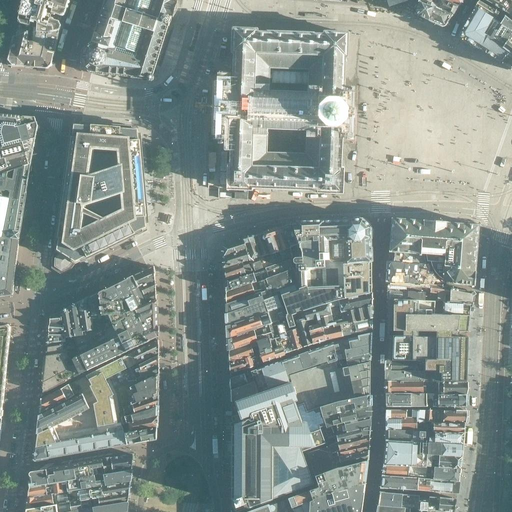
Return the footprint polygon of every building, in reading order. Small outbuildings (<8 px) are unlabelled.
[(67,15),(71,0),(23,0),(18,20),(21,24),(30,27),(29,32),(27,63),(26,65),(33,65),(33,68),(36,53),(37,53),(41,32),(60,31),(62,26),(59,22),(61,16),(65,14),(67,15)] [(177,1),(177,0),(106,0),(96,34),(95,33),(95,35),(95,36),(94,40),(93,41),(92,43),(93,43),(92,44),(92,45),(86,50),(85,50),(84,51),(83,53),(84,54),(84,62),(83,62),(82,64),(83,65),(85,65),(90,71),(90,72),(91,73),(92,73),(93,73),(93,71),(101,72),(101,73),(102,74),(124,76),(132,77),(132,78),(151,79),(168,26),(169,27),(172,17),(173,18),(173,17),(178,2),(177,1)] [(458,6),(441,0),(420,0),(419,3),(434,8),(452,15),(458,6)] [(511,0),(483,0),(493,5),(507,13),(511,17),(511,0)] [(504,17),(479,1),(475,8),(500,23),(504,17)] [(428,21),(434,8),(419,3),(418,4),(419,5),(417,10),(416,10),(416,11),(416,12),(417,12),(417,14),(417,15),(417,16),(418,16),(419,16),(424,18),(424,19),(425,19),(426,19),(428,20),(427,20),(428,20),(428,21)] [(446,24),(451,16),(452,16),(452,15),(452,16),(452,15),(434,8),(428,21),(432,22),(442,26),(441,27),(442,27),(443,27),(444,26),(445,26),(446,25),(446,24)] [(511,23),(504,17),(500,23),(475,8),(475,9),(470,17),(470,16),(469,17),(470,17),(466,24),(465,24),(465,25),(461,32),(460,33),(460,34),(461,33),(462,38),(461,38),(462,39),(463,39),(469,43),(470,44),(470,43),(476,47),(477,48),(479,49),(480,50),(483,51),(483,52),(484,52),(489,55),(489,56),(490,56),(496,59),(496,60),(497,60),(499,61),(499,62),(500,62),(500,61),(504,64),(511,69),(511,23)] [(27,63),(29,32),(27,33),(25,31),(24,30),(23,30),(22,29),(21,29),(20,29),(19,30),(18,30),(17,31),(17,32),(16,32),(16,33),(16,34),(16,36),(15,37),(8,62),(11,66),(26,67),(26,65),(27,63)] [(317,195),(337,196),(342,196),(343,171),(341,171),(342,139),(352,139),(353,88),(344,88),(345,59),(347,59),(348,34),(323,33),(322,35),(312,35),(312,34),(270,33),(257,33),(257,31),(232,30),(231,56),(233,56),(232,85),(222,85),(221,138),(231,139),(230,167),(228,167),(227,192),(252,193),(252,189),(263,189),(263,190),(307,192),(307,191),(317,191),(317,195)] [(54,54),(60,31),(41,32),(37,53),(54,54)] [(52,64),(54,54),(37,53),(36,53),(33,68),(46,69),(47,69),(48,68),(49,68),(50,67),(51,67),(51,66),(51,65),(52,64)] [(0,174),(31,165),(38,126),(37,122),(36,123),(35,118),(34,117),(0,114),(0,174)] [(147,215),(140,142),(140,140),(139,140),(138,130),(121,129),(121,128),(119,127),(94,125),(94,126),(91,125),(91,126),(74,125),(73,137),(72,137),(72,140),(71,140),(66,177),(66,181),(58,236),(59,236),(58,238),(59,238),(57,250),(59,251),(56,255),(56,256),(55,258),(54,267),(61,271),(69,267),(71,264),(72,264),(74,261),(76,262),(87,257),(90,256),(90,257),(133,235),(135,234),(135,233),(146,227),(146,217),(146,215),(147,215)] [(20,232),(23,217),(26,194),(27,194),(27,193),(28,183),(31,165),(0,174),(0,297),(11,295),(12,295),(13,294),(14,281),(16,262),(19,240),(20,233),(21,233),(20,232)] [(169,209),(164,208),(161,220),(167,221),(169,209)] [(370,247),(370,241),(371,241),(371,239),(371,237),(370,229),(371,229),(371,227),(369,226),(363,221),(363,220),(362,219),(360,219),(360,220),(352,220),(350,220),(348,220),(348,221),(349,238),(350,238),(351,263),(372,262),(372,260),(371,248),(371,247),(370,247)] [(476,254),(477,250),(477,249),(477,248),(477,247),(477,242),(478,242),(478,241),(477,240),(478,235),(478,234),(478,233),(478,231),(479,229),(478,229),(478,226),(476,226),(476,225),(474,225),(471,225),(468,225),(467,224),(467,225),(462,225),(462,224),(460,224),(455,224),(455,223),(454,223),(454,224),(448,223),(448,222),(445,222),(445,223),(441,222),(430,221),(425,221),(423,220),(423,221),(417,221),(416,220),(416,221),(411,221),(411,220),(409,220),(404,220),(404,219),(403,219),(403,220),(397,219),(395,219),(392,219),(392,222),(389,252),(424,255),(430,255),(431,261),(431,263),(431,264),(432,267),(433,267),(433,269),(434,271),(435,272),(437,274),(439,276),(440,278),(442,279),(443,280),(445,280),(445,281),(448,282),(451,282),(462,285),(475,286),(475,277),(474,277),(475,274),(476,274),(476,272),(475,271),(476,266),(476,263),(476,261),(476,256),(477,256),(477,254),(476,254)] [(317,306),(372,293),(372,274),(372,265),(372,262),(351,263),(350,238),(349,238),(325,239),(324,221),(309,222),(300,223),(300,222),(297,222),(297,224),(292,225),(302,257),(302,260),(297,260),(294,261),(294,265),(297,267),(297,271),(299,271),(300,290),(299,290),(279,296),(286,317),(283,318),(288,330),(293,328),(296,327),(304,347),(312,344),(306,328),(301,312),(317,306)] [(349,238),(348,221),(342,221),(331,221),(331,222),(326,222),(326,221),(324,221),(325,239),(349,238)] [(302,257),(292,225),(291,225),(283,227),(293,259),(302,257)] [(293,259),(283,227),(282,227),(282,228),(275,230),(274,230),(280,249),(279,249),(283,263),(293,259)] [(280,249),(274,230),(273,230),(264,233),(263,234),(269,252),(268,253),(270,259),(272,266),(283,263),(279,249),(280,249)] [(269,252),(263,234),(253,237),(259,256),(258,256),(262,269),(272,266),(270,259),(265,261),(263,254),(268,253),(269,252)] [(259,256),(253,237),(244,240),(247,250),(225,257),(225,268),(242,263),(247,262),(250,260),(254,272),(262,269),(258,256),(259,256)] [(247,250),(244,240),(236,243),(225,247),(224,248),(224,249),(225,257),(247,250)] [(389,252),(389,261),(426,265),(424,255),(389,252)] [(254,272),(250,260),(247,262),(247,264),(242,265),(242,263),(225,268),(225,269),(226,280),(254,272)] [(426,265),(389,261),(388,283),(430,286),(435,283),(426,265)] [(283,318),(276,297),(279,296),(299,290),(290,262),(265,270),(266,275),(267,279),(264,280),(267,291),(227,304),(227,314),(228,326),(229,338),(229,339),(281,319),(283,318)] [(155,280),(154,276),(154,271),(154,270),(154,267),(151,268),(150,268),(150,269),(145,271),(144,271),(143,272),(142,272),(141,272),(134,276),(138,288),(154,280),(155,280)] [(250,285),(248,279),(258,276),(259,282),(264,280),(267,279),(265,270),(226,282),(225,282),(226,292),(250,285)] [(132,311),(124,294),(138,288),(134,276),(133,277),(133,276),(132,277),(124,281),(122,281),(114,285),(105,290),(104,290),(101,292),(99,293),(106,327),(106,329),(135,316),(132,311)] [(156,300),(155,294),(155,290),(154,280),(138,288),(124,294),(132,311),(156,300)] [(227,304),(267,291),(264,280),(259,282),(250,285),(226,292),(226,293),(227,304)] [(431,288),(437,285),(435,283),(430,286),(388,283),(388,282),(388,291),(428,293),(431,293),(431,288)] [(473,295),(472,293),(467,292),(466,292),(450,289),(450,288),(444,287),(437,285),(431,288),(431,293),(439,294),(439,298),(439,301),(441,302),(447,302),(472,303),(472,302),(473,295)] [(428,298),(428,293),(388,291),(387,291),(387,299),(419,301),(435,301),(439,301),(439,298),(428,298)] [(106,327),(99,293),(89,298),(95,329),(106,327)] [(319,318),(372,306),(372,305),(372,293),(317,306),(301,312),(306,328),(313,325),(312,322),(316,320),(316,323),(320,322),(319,318)] [(95,329),(89,298),(78,303),(84,331),(95,329)] [(467,366),(467,360),(468,352),(467,352),(467,345),(468,345),(468,344),(467,344),(468,338),(468,337),(452,337),(452,334),(452,332),(469,332),(470,323),(470,317),(470,316),(434,314),(434,316),(428,316),(428,310),(428,309),(427,308),(426,308),(426,307),(425,307),(424,307),(423,308),(422,308),(422,309),(422,310),(422,316),(418,316),(419,301),(387,299),(387,331),(398,331),(418,331),(418,329),(435,329),(435,334),(435,353),(418,353),(418,351),(386,351),(386,360),(424,361),(424,359),(418,359),(418,358),(427,358),(427,356),(433,356),(433,358),(436,358),(436,381),(436,382),(438,382),(467,382),(467,381),(466,381),(467,374),(467,373),(467,368),(467,366)] [(118,356),(157,337),(156,306),(156,300),(132,311),(135,316),(106,329),(106,327),(95,329),(84,331),(84,335),(75,337),(76,340),(75,341),(78,357),(73,360),(80,374),(87,370),(88,370),(97,366),(98,366),(106,361),(106,362),(107,361),(115,357),(116,357),(118,355),(118,356)] [(470,316),(472,303),(447,302),(447,311),(440,311),(441,302),(439,301),(435,301),(434,314),(470,316)] [(84,335),(84,331),(78,303),(78,304),(73,306),(70,308),(75,337),(84,335)] [(372,328),(372,318),(372,317),(371,317),(371,306),(372,306),(319,318),(320,322),(326,340),(345,335),(345,336),(346,335),(354,333),(354,334),(355,333),(362,331),(362,332),(363,331),(371,329),(371,330),(372,330),(372,329),(372,328)] [(76,340),(75,337),(70,308),(61,312),(63,323),(64,330),(65,335),(66,343),(75,341),(76,340)] [(63,323),(61,312),(53,316),(51,319),(51,323),(63,323)] [(302,348),(296,331),(294,332),(293,328),(288,330),(283,318),(281,319),(293,351),(302,348)] [(229,351),(267,336),(271,346),(275,357),(276,357),(278,356),(282,355),(284,354),(293,351),(281,319),(229,339),(228,339),(229,350),(229,351)] [(326,340),(320,322),(316,323),(316,320),(312,322),(313,325),(306,328),(312,344),(326,340)] [(64,330),(63,323),(51,323),(50,325),(50,331),(49,331),(50,331),(64,330)] [(3,403),(7,363),(7,362),(6,362),(6,355),(7,355),(8,355),(8,354),(10,330),(11,327),(10,326),(9,326),(9,325),(8,325),(8,324),(0,325),(0,418),(2,418),(3,408),(2,408),(2,403),(3,403)] [(418,344),(418,336),(418,333),(418,331),(398,331),(398,333),(398,336),(387,336),(386,344),(418,344)] [(287,375),(328,362),(328,363),(334,362),(337,361),(342,359),(371,352),(371,345),(371,344),(372,334),(364,335),(349,339),(349,338),(348,339),(333,343),(333,342),(333,343),(299,355),(298,355),(282,361),(282,360),(282,361),(256,370),(251,371),(252,372),(255,382),(259,393),(289,383),(287,375)] [(66,343),(65,335),(49,338),(47,347),(66,343)] [(259,351),(271,346),(267,336),(229,351),(230,362),(243,357),(249,355),(259,351)] [(127,368),(158,353),(158,340),(157,340),(135,351),(131,353),(122,358),(127,368)] [(80,374),(73,360),(78,357),(75,341),(66,343),(47,347),(48,347),(48,355),(47,355),(47,356),(46,356),(43,389),(46,391),(47,392),(80,374)] [(275,357),(271,346),(259,351),(263,362),(275,357)] [(263,362),(259,351),(249,355),(253,366),(256,364),(260,363),(260,362),(262,362),(263,362)] [(336,369),(370,360),(371,353),(371,352),(342,359),(343,363),(338,365),(337,361),(334,362),(336,369)] [(133,376),(141,372),(159,363),(158,355),(131,369),(133,376)] [(253,366),(249,355),(243,357),(247,368),(250,367),(253,366)] [(247,368),(243,357),(230,362),(228,362),(228,366),(230,365),(230,373),(247,368)] [(126,423),(124,413),(123,407),(132,404),(129,395),(133,393),(131,386),(127,387),(124,372),(123,370),(127,368),(122,358),(76,381),(68,384),(75,397),(80,394),(83,411),(38,434),(36,448),(47,446),(49,458),(62,456),(122,445),(127,445),(124,433),(122,424),(126,423)] [(370,395),(370,370),(370,362),(370,360),(336,369),(334,362),(328,363),(289,376),(297,402),(303,400),(304,402),(307,413),(340,402),(370,395)] [(424,371),(424,361),(386,360),(385,371),(424,371)] [(131,386),(159,374),(159,363),(141,372),(142,377),(135,380),(133,376),(131,369),(124,372),(127,387),(131,386)] [(431,381),(431,371),(424,371),(385,371),(385,381),(431,381)] [(252,372),(231,379),(231,390),(255,382),(252,372)] [(159,395),(159,374),(131,386),(133,393),(129,395),(132,404),(159,395)] [(433,406),(433,394),(438,394),(438,382),(436,382),(436,381),(431,381),(385,381),(386,394),(386,407),(433,406)] [(255,382),(231,390),(231,402),(259,393),(255,382)] [(466,393),(467,382),(438,382),(438,394),(466,394),(466,393)] [(40,415),(75,397),(68,384),(42,398),(41,398),(40,415)] [(38,434),(83,411),(80,394),(75,397),(40,415),(38,434)] [(465,402),(466,398),(465,398),(466,395),(466,394),(438,394),(433,394),(433,406),(465,406),(466,406),(466,405),(465,405),(465,401),(465,402)] [(159,395),(132,404),(123,407),(124,413),(131,412),(131,413),(158,406),(159,395)] [(314,485),(303,453),(326,444),(321,428),(327,426),(325,418),(344,412),(370,405),(370,395),(340,402),(307,413),(304,402),(271,412),(269,405),(251,411),(250,409),(232,415),(232,426),(232,432),(232,436),(232,443),(232,444),(231,444),(231,446),(232,446),(232,454),(232,457),(232,465),(232,475),(232,478),(232,486),(232,487),(232,488),(232,489),(232,507),(233,507),(234,511),(235,510),(235,511),(236,511),(238,511),(314,485)] [(327,427),(370,416),(370,405),(344,412),(325,418),(327,426),(327,427)] [(158,416),(158,408),(158,406),(131,413),(131,412),(124,413),(126,423),(158,416)] [(386,410),(386,430),(424,431),(424,422),(425,410),(386,410)] [(434,422),(434,410),(425,410),(424,422),(434,422)] [(465,420),(465,411),(444,411),(434,410),(434,422),(465,423),(465,422),(463,422),(463,420),(465,420)] [(158,416),(126,423),(122,424),(124,433),(157,428),(158,416)] [(328,437),(337,435),(370,427),(370,416),(327,427),(328,428),(325,429),(328,437)] [(463,444),(464,432),(465,423),(434,422),(424,422),(424,431),(427,431),(433,431),(432,437),(427,437),(426,442),(463,444)] [(369,434),(370,427),(337,435),(338,442),(369,434)] [(157,440),(157,428),(124,433),(127,445),(157,440)] [(458,452),(458,447),(463,447),(463,444),(426,442),(427,437),(427,431),(424,431),(386,430),(386,431),(386,440),(385,446),(385,451),(385,455),(384,455),(384,456),(384,464),(383,465),(384,465),(424,468),(424,465),(425,453),(462,456),(462,453),(458,452)] [(369,450),(369,445),(369,434),(338,442),(330,444),(330,445),(308,455),(311,463),(329,459),(337,457),(369,450)] [(49,458),(47,446),(36,448),(35,460),(36,460),(49,458)] [(335,468),(368,460),(369,450),(337,457),(337,460),(330,462),(329,459),(311,463),(315,475),(335,468)] [(460,468),(462,456),(425,453),(424,465),(460,468)] [(132,464),(132,461),(133,455),(126,456),(126,454),(120,455),(121,457),(111,458),(103,460),(105,474),(131,470),(134,470),(134,465),(132,464)] [(129,492),(129,489),(130,481),(82,489),(81,478),(105,474),(103,460),(78,464),(53,468),(53,469),(47,470),(47,469),(33,471),(32,472),(30,486),(28,498),(26,509),(27,509),(26,511),(84,511),(92,511),(126,511),(127,505),(127,503),(127,502),(79,510),(77,501),(129,492)] [(326,494),(365,484),(365,483),(365,482),(366,471),(367,472),(368,460),(335,468),(315,475),(319,487),(322,486),(322,488),(287,500),(290,508),(297,506),(296,504),(326,494)] [(459,481),(423,478),(424,468),(384,465),(382,475),(381,488),(387,488),(417,490),(429,491),(457,493),(459,481)] [(459,481),(460,468),(424,465),(424,468),(423,478),(459,481)] [(130,481),(130,477),(131,470),(105,474),(81,478),(82,489),(130,481)] [(361,511),(365,484),(326,494),(296,504),(297,506),(290,508),(291,511),(361,511)] [(128,502),(128,499),(129,492),(77,501),(79,510),(127,502),(128,502)] [(418,509),(419,496),(380,492),(378,506),(418,509)] [(455,508),(456,499),(419,496),(418,509),(420,509),(452,511),(453,511),(454,510),(453,510),(454,507),(455,508)] [(291,511),(290,508),(287,500),(251,511),(291,511)]
